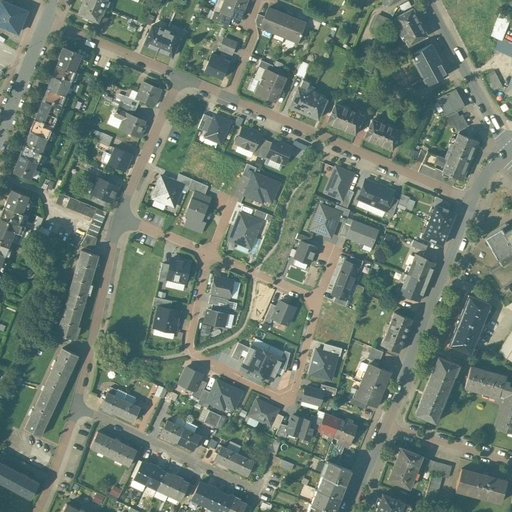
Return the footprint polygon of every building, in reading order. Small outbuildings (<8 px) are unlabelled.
[(105,8),(85,0),(83,0),(78,14),(84,16),(82,19),(88,21),(90,18),(98,21),(100,15),(102,15),(105,8)] [(85,0),(105,8),(108,1),(107,0),(106,0),(85,0)] [(244,7),(227,0),(224,0),(220,11),(231,16),(239,19),(244,7)] [(409,0),(408,0),(400,3),(402,8),(411,5),(409,0)] [(7,4),(3,2),(0,8),(0,25),(13,31),(22,10),(7,4)] [(280,13),(267,8),(264,16),(260,27),(272,32),(280,13)] [(412,8),(400,14),(401,15),(398,17),(397,18),(397,19),(397,20),(398,21),(398,22),(396,23),(399,30),(397,31),(398,33),(419,21),(412,8)] [(231,16),(220,11),(219,14),(214,12),(211,19),(227,26),(231,16)] [(292,18),(280,13),(272,32),(285,37),(292,18)] [(322,18),(311,13),(309,18),(320,23),(322,18)] [(504,38),(511,18),(499,13),(492,34),(504,38)] [(264,16),(258,14),(256,19),(255,20),(255,22),(256,26),(260,28),(260,27),(264,16)] [(389,21),(377,15),(372,26),(385,32),(389,21)] [(305,23),(292,18),(285,37),(297,42),(300,35),(301,34),(300,34),(305,23)] [(309,18),(306,25),(317,30),(320,23),(309,18)] [(222,30),(198,19),(190,39),(202,44),(205,36),(215,39),(217,34),(220,35),(222,30)] [(419,21),(398,33),(399,35),(401,34),(407,45),(426,35),(419,21)] [(117,28),(111,25),(108,32),(114,35),(116,30),(117,28)] [(161,29),(151,25),(143,44),(158,50),(167,29),(161,27),(161,29)] [(167,29),(158,50),(171,56),(180,37),(171,33),(171,31),(167,29)] [(236,43),(224,38),(219,49),(231,54),(236,43)] [(511,43),(498,38),(493,49),(511,55),(511,43)] [(447,74),(431,44),(412,54),(416,61),(413,62),(422,79),(424,77),(428,84),(447,74)] [(376,49),(366,45),(361,55),(372,59),(376,49)] [(81,55),(62,47),(58,58),(59,58),(52,76),(61,80),(62,77),(70,81),(81,55)] [(219,57),(211,54),(207,63),(210,64),(206,72),(222,79),(229,62),(224,59),(226,56),(220,54),(219,57)] [(273,65),(261,60),(258,66),(259,67),(265,70),(265,69),(270,71),(273,65)] [(309,64),(302,61),(296,75),(303,78),(309,64)] [(270,71),(265,69),(265,70),(259,67),(254,78),(260,81),(280,90),(285,78),(270,71)] [(502,86),(494,70),(484,76),(492,91),(493,91),(496,89),(502,86)] [(61,80),(52,76),(42,100),(51,104),(52,101),(61,105),(70,81),(62,77),(61,80)] [(302,80),(299,88),(298,88),(289,107),(304,113),(313,91),(306,88),(308,82),(302,80)] [(160,89),(142,81),(137,93),(135,98),(153,106),(160,89)] [(280,90),(260,81),(255,93),(274,102),(280,90)] [(455,89),(437,98),(440,104),(435,107),(438,113),(443,110),(447,116),(456,111),(464,106),(455,89)] [(325,100),(314,95),(315,92),(313,91),(304,113),(318,119),(325,100)] [(139,101),(126,96),(123,102),(126,104),(136,108),(139,101)] [(51,104),(42,100),(34,119),(43,122),(42,125),(51,129),(61,105),(52,101),(51,104)] [(123,102),(120,101),(117,108),(123,110),(126,104),(123,102)] [(346,108),(335,103),(327,123),(341,129),(350,107),(347,106),(346,108)] [(136,108),(126,104),(123,110),(127,112),(133,114),(136,108)] [(363,115),(351,110),(352,108),(350,107),(341,129),(355,135),(363,115)] [(123,110),(117,108),(113,116),(121,119),(122,118),(123,119),(123,118),(124,118),(127,112),(123,110)] [(462,114),(459,116),(456,111),(447,116),(445,117),(451,128),(454,126),(457,130),(459,131),(468,125),(462,114)] [(133,114),(127,112),(124,118),(123,118),(123,119),(126,120),(122,129),(140,137),(144,127),(142,126),(145,120),(133,114)] [(210,117),(204,114),(198,128),(204,131),(209,119),(210,117)] [(230,122),(214,115),(212,120),(207,132),(205,137),(221,143),(230,122)] [(121,119),(118,127),(122,129),(126,120),(123,119),(122,118),(121,119)] [(43,122),(34,119),(24,143),(33,146),(32,149),(41,153),(51,129),(42,125),(43,122)] [(209,119),(204,131),(207,132),(212,120),(209,119)] [(386,125),(372,119),(364,138),(378,144),(386,125)] [(400,131),(386,125),(378,144),(392,150),(400,131)] [(260,134),(242,127),(239,136),(238,136),(237,137),(235,140),(236,141),(236,142),(235,143),(253,151),(259,137),(260,134)] [(112,137),(101,132),(97,141),(108,146),(112,137)] [(477,142),(457,134),(453,144),(451,143),(447,151),(469,160),(477,142)] [(253,151),(252,154),(258,156),(265,140),(259,137),(253,151)] [(265,140),(258,156),(265,159),(267,156),(272,143),(265,140)] [(291,148),(273,140),(272,143),(267,156),(284,164),(285,162),(287,161),(288,158),(288,156),(291,148)] [(33,146),(24,143),(13,171),(30,178),(41,153),(32,149),(33,146)] [(132,154),(114,146),(111,154),(107,163),(124,171),(125,170),(124,170),(131,154),(132,154)] [(420,153),(411,149),(408,156),(416,160),(420,153)] [(422,149),(421,149),(420,153),(416,160),(422,163),(427,152),(422,149)] [(439,157),(427,151),(422,163),(434,168),(436,164),(439,157)] [(469,160),(447,151),(444,160),(446,161),(443,167),(441,172),(448,175),(450,176),(456,178),(461,180),(469,160)] [(105,152),(103,156),(100,155),(98,159),(107,163),(111,154),(105,152)] [(444,160),(439,157),(436,164),(443,167),(446,161),(444,160)] [(243,174),(251,177),(254,171),(256,166),(248,163),(243,174)] [(281,166),(276,163),(273,170),(278,173),(281,166)] [(343,199),(345,200),(349,189),(356,173),(336,165),(325,193),(343,199)] [(105,172),(95,167),(93,173),(103,177),(105,172)] [(282,182),(254,171),(251,177),(244,194),(264,202),(265,200),(273,203),(282,182)] [(151,197),(175,207),(183,189),(185,183),(177,180),(161,173),(151,197)] [(181,173),(177,180),(185,183),(183,189),(188,191),(189,188),(194,178),(181,173)] [(117,186),(98,177),(94,185),(97,186),(94,193),(96,194),(106,198),(111,201),(117,186)] [(194,178),(189,188),(195,190),(205,194),(209,184),(194,178)] [(380,183),(366,178),(357,198),(371,204),(380,183)] [(380,183),(371,204),(386,210),(392,196),(395,190),(380,183)] [(345,200),(343,199),(340,206),(347,209),(354,191),(349,189),(345,200)] [(11,190),(1,214),(18,220),(28,197),(11,190)] [(205,194),(195,190),(186,213),(189,214),(185,226),(202,233),(207,220),(203,218),(211,197),(205,194)] [(97,208),(60,193),(55,203),(92,218),(97,208)] [(106,198),(96,194),(93,200),(103,205),(106,198)] [(406,209),(406,207),(413,209),(416,198),(402,194),(398,206),(406,209)] [(400,199),(392,196),(386,210),(385,213),(392,216),(400,199)] [(334,210),(320,205),(311,229),(330,237),(337,220),(340,213),(334,210)] [(340,206),(336,205),(334,210),(340,213),(337,220),(345,223),(350,210),(347,209),(340,206)] [(428,222),(448,230),(454,214),(448,211),(448,210),(442,208),(441,208),(435,206),(428,222)] [(92,218),(86,234),(96,238),(106,212),(97,208),(92,218)] [(256,208),(254,214),(271,221),(273,215),(256,208)] [(252,248),(262,219),(240,211),(229,239),(252,248)] [(1,214),(0,217),(0,241),(8,245),(18,220),(1,214)] [(379,228),(353,218),(346,236),(372,246),(379,228)] [(448,230),(428,222),(423,237),(429,239),(428,240),(435,243),(435,242),(442,245),(448,230)] [(511,228),(510,230),(507,225),(487,238),(503,264),(493,270),(498,278),(491,282),(495,287),(501,289),(502,286),(507,283),(511,279),(511,228)] [(309,238),(298,233),(295,239),(301,241),(307,243),(309,238)] [(386,234),(383,242),(390,245),(393,237),(386,234)] [(96,238),(86,235),(85,238),(80,244),(82,247),(93,250),(97,238),(96,238)] [(427,246),(413,240),(411,246),(424,252),(427,246)] [(0,241),(0,264),(8,245),(0,241)] [(307,243),(301,241),(294,258),(309,264),(316,247),(307,243)] [(98,255),(81,250),(68,292),(86,297),(98,255)] [(427,258),(415,254),(410,267),(408,266),(405,273),(427,282),(434,263),(426,259),(427,258)] [(351,255),(350,260),(359,263),(361,264),(363,259),(351,255)] [(190,262),(171,258),(170,265),(167,279),(185,283),(190,262)] [(353,280),(359,263),(350,260),(345,258),(338,275),(353,280)] [(484,265),(470,259),(461,280),(497,294),(505,307),(511,302),(511,291),(507,283),(502,286),(501,289),(495,287),(491,282),(498,278),(493,270),(491,268),(484,265)] [(170,265),(162,263),(158,281),(166,282),(167,279),(170,265)] [(405,273),(403,272),(400,280),(404,281),(400,291),(403,292),(402,295),(410,299),(411,298),(419,301),(427,282),(405,273)] [(347,299),(353,280),(338,275),(332,294),(336,296),(347,299)] [(233,281),(214,277),(211,293),(230,297),(233,281)] [(86,297),(68,292),(56,334),(74,339),(86,297)] [(459,320),(479,328),(484,316),(482,315),(486,304),(488,304),(489,303),(469,295),(463,308),(462,308),(460,313),(461,313),(459,320)] [(159,304),(171,307),(172,299),(155,296),(153,305),(159,306),(159,304)] [(228,300),(210,296),(208,303),(212,304),(226,307),(228,300)] [(347,299),(336,296),(334,302),(345,305),(347,299)] [(272,317),(289,324),(297,306),(279,299),(277,305),(272,317)] [(412,304),(400,300),(397,306),(409,311),(412,304)] [(270,321),(272,317),(277,305),(271,303),(265,319),(270,321)] [(171,307),(159,304),(159,306),(154,326),(176,331),(181,309),(171,307)] [(226,307),(212,304),(211,310),(227,313),(228,314),(230,308),(226,307)] [(227,313),(211,310),(207,309),(204,322),(224,326),(227,313)] [(394,312),(381,345),(398,352),(412,319),(394,312)] [(479,328),(459,320),(456,326),(455,326),(453,331),(454,331),(449,344),(469,352),(470,351),(468,350),(472,339),(474,340),(479,328)] [(210,332),(210,324),(202,323),(202,331),(210,332)] [(511,330),(498,352),(511,361),(511,330)] [(238,342),(232,357),(238,360),(243,350),(248,352),(250,348),(238,342)] [(267,351),(251,344),(250,348),(248,352),(241,365),(257,373),(267,351)] [(53,366),(32,410),(29,414),(30,415),(24,428),(40,435),(77,355),(62,348),(56,361),(55,360),(52,365),(53,366)] [(383,352),(372,348),(368,358),(370,359),(379,362),(383,352)] [(290,353),(285,350),(281,358),(283,358),(278,367),(285,370),(290,353)] [(313,350),(306,375),(328,381),(335,356),(313,350)] [(275,355),(267,351),(257,373),(272,380),(278,367),(283,358),(281,358),(275,355)] [(459,365),(438,356),(425,390),(446,398),(450,388),(449,388),(454,374),(455,375),(459,365)] [(120,367),(110,362),(108,367),(117,372),(120,367)] [(377,366),(369,363),(361,381),(383,390),(390,372),(377,366)] [(201,373),(185,367),(178,384),(194,390),(199,379),(201,373)] [(482,393),(488,372),(471,367),(465,388),(482,393)] [(488,372),(482,393),(500,398),(501,394),(504,381),(506,376),(488,372)] [(206,382),(199,379),(194,390),(192,395),(200,398),(204,389),(206,382)] [(220,382),(217,380),(211,393),(207,401),(209,402),(223,409),(226,402),(234,406),(241,392),(220,382)] [(383,390),(361,381),(358,390),(359,390),(356,397),(355,397),(355,398),(366,403),(377,407),(383,390)] [(511,386),(510,386),(511,383),(504,381),(501,394),(506,395),(497,428),(511,432),(511,386)] [(306,385),(302,399),(321,404),(325,390),(306,385)] [(116,389),(110,386),(107,392),(113,395),(116,389)] [(158,386),(154,395),(159,397),(159,396),(163,388),(158,386)] [(126,393),(116,389),(113,395),(123,400),(126,393)] [(211,393),(204,389),(200,398),(197,403),(207,408),(209,402),(207,401),(211,393)] [(173,393),(168,390),(164,400),(169,402),(173,393)] [(446,398),(425,390),(415,413),(436,422),(446,398)] [(113,395),(107,392),(100,406),(116,414),(123,400),(113,395)] [(135,397),(126,393),(123,400),(131,404),(135,397)] [(366,403),(355,398),(355,397),(352,396),(350,402),(364,408),(366,403)] [(249,415),(272,425),(278,413),(280,407),(257,398),(249,415)] [(131,404),(123,400),(116,414),(132,422),(139,407),(131,404)] [(220,416),(209,410),(204,422),(215,427),(220,416)] [(305,416),(292,412),(288,424),(287,430),(299,434),(305,416)] [(339,418),(325,412),(319,430),(324,432),(332,436),(339,418)] [(272,425),(279,427),(281,422),(284,415),(278,413),(272,425)] [(305,416),(299,434),(311,438),(316,419),(305,416)] [(186,422),(176,417),(174,423),(183,427),(186,422)] [(344,420),(339,418),(332,436),(338,438),(345,441),(351,423),(344,420)] [(174,423),(166,419),(159,434),(176,442),(183,427),(174,423)] [(195,427),(186,422),(183,427),(192,431),(195,427)] [(287,430),(288,424),(281,422),(279,427),(277,433),(285,435),(287,430)] [(357,425),(351,423),(345,441),(338,438),(336,443),(348,448),(357,425)] [(192,431),(183,427),(176,442),(192,450),(199,435),(192,431)] [(135,449),(97,431),(90,447),(128,465),(135,449)] [(332,436),(324,432),(322,437),(331,441),(332,436)] [(268,436),(263,450),(269,452),(273,439),(268,436)] [(279,441),(273,439),(269,452),(275,454),(279,441)] [(240,447),(229,442),(226,447),(237,453),(240,447)] [(331,443),(324,459),(328,461),(337,465),(344,448),(331,443)] [(226,447),(220,444),(213,460),(230,468),(237,453),(226,447)] [(249,452),(240,447),(237,453),(247,457),(249,452)] [(421,456),(400,447),(387,479),(408,487),(421,456)] [(247,457),(237,453),(230,468),(247,475),(254,460),(247,457)] [(434,461),(427,458),(423,469),(430,472),(434,461)] [(293,464),(281,459),(279,465),(290,470),(293,464)] [(148,464),(142,461),(134,478),(145,483),(154,465),(149,463),(148,464)] [(337,465),(328,461),(322,475),(345,485),(351,470),(337,465)] [(451,466),(434,461),(430,472),(430,474),(431,474),(442,477),(443,476),(448,477),(451,466)] [(0,481),(0,482),(8,467),(0,462),(0,481)] [(156,489),(164,472),(158,469),(159,468),(154,465),(145,483),(156,489)] [(8,467),(0,482),(29,497),(37,483),(25,476),(26,475),(21,473),(20,473),(8,467)] [(506,480),(461,468),(456,490),(500,502),(506,480)] [(164,472),(156,489),(167,494),(176,476),(171,474),(170,475),(164,472)] [(431,474),(423,507),(434,510),(442,477),(431,474)] [(345,485),(322,475),(316,489),(340,498),(345,485)] [(176,476),(167,494),(179,500),(182,493),(188,483),(181,480),(181,479),(176,476)] [(206,485),(199,482),(191,498),(194,500),(203,504),(212,486),(207,484),(206,485)] [(188,483),(182,493),(188,496),(194,486),(188,483)] [(113,492),(100,485),(98,490),(111,497),(113,492)] [(217,488),(212,486),(203,504),(214,510),(222,493),(216,490),(217,488)] [(91,491),(85,488),(82,493),(88,496),(91,491)] [(122,490),(116,488),(113,492),(111,497),(116,500),(122,490)] [(334,511),(340,498),(316,489),(311,503),(333,511),(334,511)] [(229,496),(222,493),(214,510),(219,511),(227,511),(234,497),(229,494),(229,496)] [(376,509),(382,511),(399,511),(400,510),(404,502),(403,502),(382,494),(376,509)] [(239,499),(234,497),(227,511),(241,511),(245,504),(246,504),(239,501),(239,499)] [(271,505),(263,501),(260,507),(269,511),(271,505)] [(333,511),(311,503),(307,511),(333,511)]
